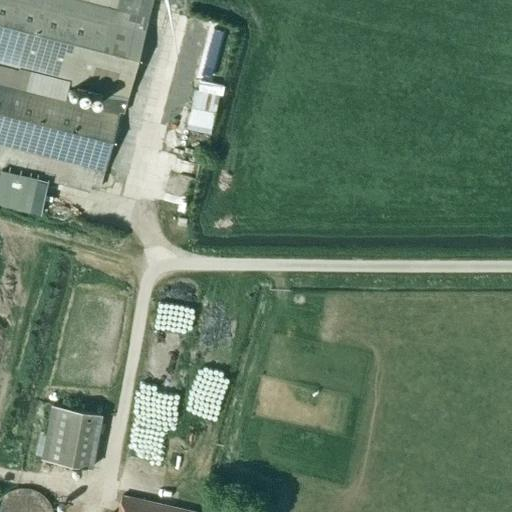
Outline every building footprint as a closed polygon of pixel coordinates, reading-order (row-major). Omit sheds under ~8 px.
[(147,19),(151,0),(0,0),(0,167),(89,191),(90,186),(98,188),(103,171),(119,112),(123,113),(147,19)] [(213,125),(221,73),(196,69),(188,121),(213,125)] [(51,405),(41,459),(90,468),(100,414),(51,405)] [(154,465),(156,423),(131,422),(128,464),(154,465)] [(117,511),(193,511),(121,496),(117,511)]
